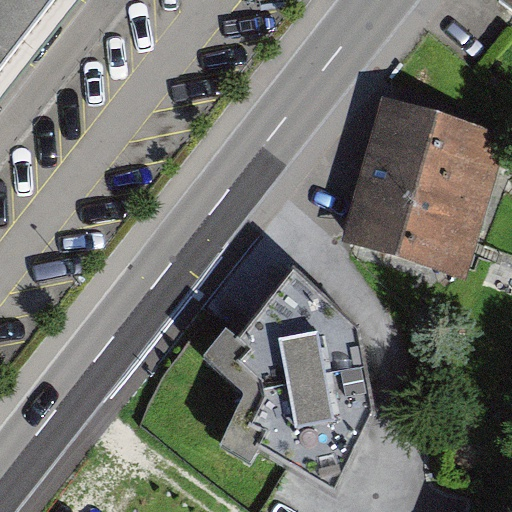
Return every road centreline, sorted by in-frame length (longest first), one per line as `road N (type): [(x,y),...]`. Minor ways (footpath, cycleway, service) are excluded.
road 1 (secondary): [(380,0),(0,482)]
road 2 (unknown): [(0,289),(194,40),(205,0)]
road 3 (unknown): [(0,145),(120,0)]
